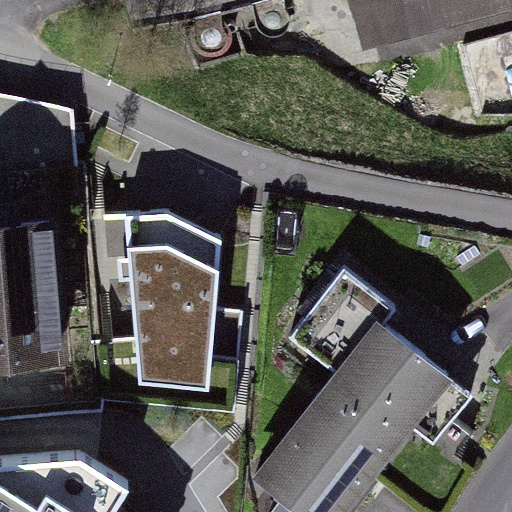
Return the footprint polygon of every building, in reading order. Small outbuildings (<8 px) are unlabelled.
[(338,0),(348,41),(510,0),(338,0)] [(141,385),(203,390),(215,244),(165,222),(127,225),(141,385)] [(49,235),(0,239),(0,363),(60,358),(49,235)] [(344,378),(379,333),(392,316),(343,279),(295,340),(344,378)] [(463,399),(379,333),(344,378),(263,482),(300,511),(343,511),(411,426),(430,441),(463,399)] [(0,511),(112,511),(111,511),(128,482),(75,454),(0,462),(0,511)]
